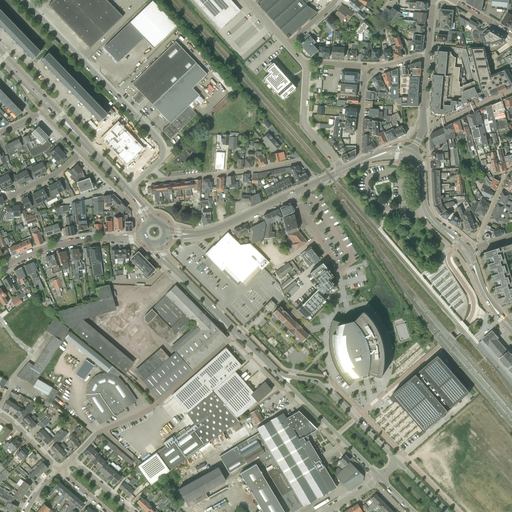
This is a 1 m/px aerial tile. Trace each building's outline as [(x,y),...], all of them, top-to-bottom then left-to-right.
[(123,17),(106,0),(53,0),(48,5),(90,48),(123,17)] [(192,0),(220,30),(224,26),(223,24),(238,10),(228,0),(192,0)] [(263,0),(258,5),(272,20),(277,15),(269,7),(272,4),(268,0),(263,0)] [(268,0),(272,4),(269,7),(277,15),(272,20),(285,36),(291,36),(318,12),(317,12),(309,7),(306,4),(309,0),(268,0)] [(354,0),(351,0),(348,4),(356,11),(361,6),(355,0),(354,0)] [(467,4),(481,12),(483,0),(466,0),(466,2),(467,4)] [(511,0),(492,0),(492,6),(492,7),(507,9),(511,9),(511,0)] [(152,1),(104,48),(118,62),(143,38),(153,48),(176,26),(167,16),(152,1)] [(416,9),(427,10),(427,3),(410,1),(410,4),(409,9),(416,9)] [(381,13),(378,17),(388,26),(391,22),(385,18),(393,8),(391,10),(386,7),(382,13),(381,13)] [(340,8),(335,14),(343,20),(345,17),(348,19),(353,15),(347,10),(345,13),(340,8)] [(372,13),(378,17),(381,13),(376,8),(372,13)] [(398,12),(393,8),(385,18),(391,22),(394,18),(398,12)] [(453,11),(440,10),(439,21),(442,22),(441,28),(451,29),(453,11)] [(359,11),(356,15),(360,19),(363,21),(367,16),(364,14),(363,15),(359,11)] [(419,12),(418,21),(418,22),(425,22),(426,22),(426,13),(419,12)] [(511,12),(511,15),(508,13),(502,23),(511,29),(511,12)] [(0,19),(0,25),(9,35),(17,27),(5,15),(0,19)] [(456,18),(457,21),(460,21),(461,25),(466,25),(464,16),(456,18)] [(418,22),(418,21),(398,20),(398,24),(404,24),(404,23),(418,24),(417,29),(409,28),(409,30),(406,30),(406,32),(424,34),(425,25),(425,22),(418,22)] [(472,32),(473,34),(479,27),(482,25),(477,21),(475,24),(469,20),(466,25),(473,29),(473,28),(476,30),(472,32)] [(357,34),(362,34),(368,26),(363,22),(356,32),(357,34)] [(332,23),(328,27),(332,31),(336,28),(332,23)] [(9,35),(21,47),(28,40),(17,27),(9,35)] [(481,32),(478,34),(482,46),(484,46),(480,36),(480,35),(488,29),(487,28),(482,31),(481,32)] [(490,29),(482,35),(485,46),(488,44),(489,46),(504,41),(504,40),(505,37),(493,31),(490,29)] [(315,42),(308,34),(299,43),(312,57),(318,51),(315,47),(318,45),(317,44),(323,39),(321,37),(315,42)] [(413,34),(413,41),(424,42),(424,35),(413,34)] [(392,50),(395,59),(401,57),(402,56),(400,51),(401,51),(401,50),(404,48),(399,35),(393,37),(396,45),(391,47),(392,50)] [(442,43),(449,43),(449,40),(448,40),(448,36),(438,35),(438,36),(437,36),(437,38),(437,39),(437,42),(442,42),(442,43)] [(464,36),(460,36),(459,44),(456,44),(456,48),(465,49),(465,47),(466,47),(464,36)] [(28,40),(21,47),(32,59),(40,52),(28,40)] [(413,41),(408,41),(408,44),(412,45),(413,44),(414,45),(414,52),(423,52),(423,43),(415,42),(413,42),(413,41)] [(146,98),(163,116),(192,88),(207,74),(175,42),(132,84),(139,91),(132,97),(132,98),(134,100),(134,101),(134,102),(135,103),(136,103),(138,104),(139,104),(146,98)] [(370,59),(370,53),(370,42),(366,42),(362,42),(362,48),(362,53),(362,58),(363,59),(365,59),(370,59)] [(383,51),(384,54),(385,54),(386,58),(388,58),(389,58),(391,58),(392,57),(390,49),(387,50),(385,43),(382,44),(382,45),(382,46),(383,51)] [(351,50),(348,50),(348,58),(349,58),(351,59),(352,58),(356,58),(356,52),(358,52),(358,44),(352,44),(352,48),(351,50)] [(484,47),(470,48),(472,54),(471,54),(471,58),(473,58),(476,72),(472,73),(474,81),(477,92),(478,96),(480,100),(488,96),(489,97),(492,97),(511,87),(511,76),(508,69),(491,76),(486,55),(484,47)] [(142,64),(153,54),(149,50),(138,61),(142,64)] [(434,75),(431,109),(435,114),(445,115),(457,111),(456,110),(463,107),(463,105),(470,102),(469,100),(478,96),(477,92),(474,81),(468,84),(465,78),(460,77),(461,68),(455,67),(456,58),(455,58),(451,54),(451,53),(438,51),(436,75),(434,75)] [(41,61),(52,73),(60,65),(48,53),(41,61)] [(268,73),(263,78),(282,100),(296,88),(273,63),(265,70),(268,73)] [(52,73),(64,85),(72,78),(60,65),(52,73)] [(403,67),(403,77),(411,76),(411,74),(409,74),(408,65),(403,67)] [(398,69),(390,72),(390,75),(391,86),(391,93),(392,99),(399,98),(398,69)] [(217,70),(213,74),(232,94),(236,90),(217,70)] [(342,72),(342,82),(357,83),(358,73),(342,72)] [(390,72),(383,74),(386,84),(387,84),(388,87),(391,86),(390,75),(390,72)] [(372,79),(378,91),(385,88),(379,76),(372,79)] [(64,85),(76,97),(84,90),(72,78),(64,85)] [(338,82),(337,89),(357,91),(357,84),(338,82)] [(192,88),(163,116),(170,123),(162,131),(171,139),(197,114),(189,106),(199,95),(192,88)] [(357,91),(337,89),(337,95),(356,97),(357,91)] [(76,97),(88,110),(96,102),(84,90),(76,97)] [(366,99),(373,100),(376,100),(377,93),(374,92),(367,91),(366,99)] [(228,94),(212,110),(216,114),(232,98),(228,94)] [(7,97),(2,102),(7,107),(12,102),(7,97)] [(402,99),(402,107),(410,106),(410,107),(418,107),(418,97),(409,97),(402,98),(402,99)] [(365,107),(372,108),(373,100),(366,99),(365,107)] [(385,109),(392,110),(392,107),(386,106),(386,101),(391,101),(391,99),(386,99),(383,99),(383,101),(383,108),(385,109)] [(497,131),(498,130),(505,129),(505,131),(509,130),(508,128),(504,109),(505,109),(502,100),(497,102),(492,105),(497,131)] [(11,112),(17,107),(12,102),(7,107),(11,112)] [(96,102),(88,110),(99,122),(107,114),(96,102)] [(492,105),(486,107),(486,108),(491,130),(490,130),(491,132),(497,131),(492,105)] [(16,117),(22,112),(17,107),(11,112),(16,117)] [(345,116),(356,117),(357,117),(358,108),(346,107),(345,114),(339,114),(339,117),(345,117),(345,116)] [(480,110),(485,131),(488,131),(490,130),(491,130),(486,108),(486,107),(480,110)] [(388,110),(370,109),(369,117),(376,117),(376,118),(387,119),(388,110)] [(475,112),(481,139),(481,138),(483,145),(486,145),(486,146),(488,145),(480,110),(475,112)] [(474,140),(481,139),(475,112),(467,116),(470,127),(472,130),(474,139),(474,140)] [(392,115),(392,125),(398,138),(406,134),(402,125),(399,127),(397,120),(401,119),(398,113),(392,115)] [(466,136),(467,145),(468,147),(470,152),(472,151),(471,147),(474,146),(471,139),(472,138),(471,135),(465,117),(461,119),(466,136)] [(334,128),(333,138),(341,139),(342,128),(342,126),(342,123),(341,123),(342,122),(339,122),(339,120),(336,119),(335,119),(334,128)] [(466,141),(467,145),(466,136),(461,119),(453,123),(456,134),(457,140),(460,139),(463,138),(464,138),(464,141),(466,141)] [(269,129),(272,126),(266,120),(263,123),(269,129)] [(382,122),(372,121),(373,125),(373,130),(373,141),(375,140),(374,138),(373,136),(376,135),(381,146),(389,142),(382,126),(382,122)] [(386,122),(382,122),(382,126),(389,142),(398,138),(392,125),(391,123),(387,125),(386,122)] [(452,124),(444,128),(445,134),(445,140),(447,143),(447,142),(446,140),(448,139),(450,148),(451,147),(454,147),(455,147),(454,138),(456,138),(455,130),(452,124)] [(342,126),(342,128),(346,128),(345,133),(349,134),(349,132),(354,133),(354,132),(355,132),(355,130),(355,129),(355,126),(350,126),(349,127),(346,126),(342,126)] [(47,140),(49,138),(38,127),(32,133),(22,138),(32,158),(47,150),(52,145),(47,140)] [(111,142),(135,167),(150,152),(125,128),(111,142)] [(431,154),(431,161),(450,160),(450,159),(448,159),(447,143),(445,140),(445,134),(444,128),(431,134),(429,136),(430,150),(441,148),(440,145),(444,143),(443,144),(443,145),(443,146),(443,149),(442,149),(443,152),(439,153),(432,153),(431,154)] [(373,130),(363,129),(363,130),(362,152),(364,153),(376,148),(373,141),(373,130)] [(262,138),(268,145),(274,140),(268,133),(262,138)] [(221,136),(220,141),(222,141),(222,145),(228,145),(229,136),(223,135),(223,136),(221,136)] [(241,148),(238,147),(236,147),(237,135),(230,135),(229,148),(236,149),(238,151),(237,170),(243,169),(244,151),(241,151),(241,148)] [(12,142),(18,156),(21,155),(19,152),(23,150),(21,146),(18,139),(12,142)] [(274,140),(268,145),(273,152),(280,147),(274,140)] [(18,158),(19,158),(18,156),(12,142),(6,145),(11,156),(15,154),(16,157),(17,157),(18,158)] [(343,147),(345,147),(343,143),(336,147),(338,150),(341,149),(344,155),(341,156),(341,157),(340,158),(341,160),(343,160),(344,163),(346,163),(351,161),(347,153),(346,154),(343,147)] [(345,147),(343,147),(346,154),(347,153),(351,161),(355,158),(356,157),(356,150),(356,146),(347,146),(346,146),(345,147)] [(51,156),(54,158),(61,151),(57,147),(53,151),(51,149),(45,154),(49,158),(51,156)] [(186,148),(174,163),(176,164),(178,162),(183,166),(193,153),(186,148)] [(507,171),(502,149),(498,150),(501,162),(498,163),(501,173),(507,171)] [(61,151),(54,158),(56,161),(54,163),(58,167),(63,162),(61,160),(66,156),(61,151)] [(255,153),(256,154),(255,154),(258,166),(266,165),(264,154),(262,155),(261,152),(258,153),(258,151),(256,152),(255,153)] [(217,152),(215,169),(224,170),(225,153),(217,152)] [(245,159),(245,168),(252,167),(253,160),(251,160),(251,157),(253,157),(253,152),(247,152),(247,160),(245,159)] [(280,152),(273,154),(275,163),(282,161),(280,153),(280,152)] [(491,161),(494,172),(499,171),(496,159),(495,152),(491,153),(492,160),(491,161)] [(42,163),(37,165),(41,174),(47,171),(44,166),(47,165),(43,157),(40,158),(42,163)] [(450,160),(431,161),(431,168),(440,168),(440,163),(446,162),(450,162),(450,160)] [(30,166),(28,167),(30,173),(33,171),(34,173),(35,176),(41,174),(37,165),(36,163),(30,166)] [(72,169),(71,169),(69,171),(70,172),(69,172),(72,175),(70,177),(75,182),(85,179),(82,173),(81,173),(80,172),(82,170),(77,165),(72,169)] [(299,173),(298,171),(301,170),(300,167),(299,168),(298,166),(289,168),(294,177),(297,185),(303,182),(300,175),(299,173)] [(26,171),(21,173),(25,182),(30,179),(28,174),(30,173),(28,167),(25,168),(26,171)] [(4,173),(1,174),(2,177),(7,186),(13,184),(11,180),(10,178),(12,177),(11,175),(9,170),(4,173)] [(300,173),(299,173),(300,175),(303,182),(308,180),(304,171),(300,172),(300,173)] [(11,175),(12,177),(14,181),(17,179),(19,184),(25,182),(21,173),(15,176),(14,174),(11,175)] [(245,185),(251,186),(251,181),(249,181),(249,174),(242,175),(242,183),(245,183),(245,185)] [(226,181),(226,185),(228,185),(229,190),(239,189),(239,184),(238,184),(238,182),(235,182),(235,184),(234,184),(233,176),(227,177),(227,181),(226,181)] [(493,179),(492,182),(489,181),(486,176),(484,178),(490,186),(491,187),(495,191),(499,182),(493,179)] [(89,178),(84,180),(77,183),(80,193),(93,188),(89,178)] [(289,178),(284,180),(288,188),(293,186),(289,178)] [(284,180),(279,183),(283,190),(288,188),(284,180)] [(60,181),(54,184),(59,193),(64,191),(65,192),(68,191),(65,185),(62,186),(60,183),(60,181)] [(279,183),(274,185),(278,193),(283,190),(279,183)] [(51,192),(48,193),(53,203),(52,200),(57,198),(55,195),(59,193),(54,184),(48,187),(51,192)] [(68,184),(65,185),(68,191),(71,197),(74,196),(71,189),(70,189),(68,184)] [(273,195),(268,184),(268,185),(269,187),(264,189),(268,197),(273,195)] [(270,184),(268,184),(273,195),(278,193),(274,185),(272,186),(270,184)] [(155,202),(157,202),(155,185),(150,186),(150,188),(147,188),(148,194),(151,193),(154,193),(155,202)] [(481,191),(483,192),(482,195),(491,199),(493,196),(494,193),(490,191),(491,189),(483,185),(481,191)] [(43,189),(38,192),(42,201),(46,200),(47,202),(48,205),(53,203),(48,193),(46,194),(43,189)] [(502,191),(499,197),(508,200),(508,198),(511,199),(511,196),(505,191),(504,192),(502,191)] [(35,200),(32,201),(36,208),(40,205),(39,203),(42,201),(38,192),(32,195),(35,200)] [(260,192),(255,195),(256,199),(256,200),(254,201),(255,204),(262,201),(262,200),(260,192)] [(111,202),(110,195),(108,196),(108,195),(103,196),(104,203),(106,203),(107,207),(111,207),(110,202),(111,202)] [(111,202),(116,208),(121,202),(113,195),(110,195),(111,202)] [(92,198),(93,214),(103,214),(102,196),(92,198)] [(233,196),(228,196),(228,203),(231,203),(230,211),(238,211),(239,200),(233,200),(233,196)] [(36,208),(32,201),(30,202),(27,197),(21,200),(26,209),(29,208),(31,210),(36,208)] [(499,197),(497,202),(505,206),(507,203),(509,204),(511,205),(510,207),(511,207),(511,202),(508,200),(499,197)] [(434,205),(435,206),(442,204),(445,203),(445,201),(447,201),(447,200),(451,200),(451,198),(449,198),(433,200),(434,205)] [(490,204),(485,202),(486,200),(481,198),(481,200),(480,200),(479,202),(476,201),(474,205),(487,210),(490,204)] [(72,208),(73,215),(73,216),(76,215),(80,215),(86,214),(84,201),(72,203),(72,208)] [(440,215),(443,213),(443,212),(445,210),(456,204),(454,201),(445,203),(442,204),(435,206),(440,215)] [(121,202),(116,208),(117,208),(114,212),(116,215),(120,211),(121,213),(127,207),(121,202)] [(497,202),(494,208),(503,212),(503,211),(504,208),(507,209),(507,210),(508,211),(508,212),(510,213),(511,208),(511,207),(510,207),(510,208),(505,206),(497,202)] [(291,204),(290,204),(280,208),(283,216),(293,212),(294,210),(291,204)] [(443,213),(440,215),(446,220),(449,221),(452,216),(450,214),(457,207),(456,204),(445,210),(443,212),(443,213)] [(474,205),(471,207),(477,217),(479,216),(480,215),(484,217),(487,210),(474,205)] [(14,216),(13,206),(7,206),(7,215),(5,215),(5,220),(14,220),(14,216)] [(460,219),(460,220),(463,219),(468,232),(472,230),(465,212),(464,213),(462,206),(457,208),(460,219)] [(494,208),(492,214),(500,217),(502,214),(504,215),(504,216),(506,216),(505,218),(507,219),(508,217),(510,213),(508,212),(507,213),(503,211),(503,212),(494,208)] [(278,209),(273,212),(277,220),(278,220),(279,223),(281,221),(280,219),(282,218),(278,209)] [(203,215),(201,215),(202,224),(203,225),(211,224),(210,212),(210,210),(203,211),(203,213),(203,215)] [(470,211),(465,212),(472,230),(476,229),(470,211)] [(273,212),(268,214),(272,223),(273,222),(277,220),(273,212)] [(123,213),(122,214),(118,216),(113,216),(114,231),(122,231),(121,222),(123,222),(123,213)] [(25,218),(27,224),(37,221),(35,214),(25,218)] [(272,223),(268,214),(263,216),(267,225),(264,238),(275,237),(275,232),(272,232),(272,227),(272,223)] [(500,217),(492,214),(489,219),(498,223),(499,220),(502,221),(506,223),(507,219),(505,218),(505,219),(500,217)] [(73,216),(73,215),(70,216),(70,217),(66,217),(67,227),(65,227),(66,236),(76,234),(74,226),(72,226),(71,221),(74,220),(73,216)] [(80,215),(76,215),(77,225),(78,225),(79,230),(80,231),(82,231),(83,230),(83,229),(87,229),(86,221),(81,221),(80,215)] [(283,218),(286,234),(287,235),(290,234),(289,233),(298,230),(294,215),(283,218)] [(460,220),(460,219),(453,215),(449,222),(456,226),(458,225),(461,221),(460,220)] [(92,232),(102,232),(101,219),(98,219),(98,222),(94,222),(94,228),(92,228),(92,232)] [(104,225),(104,232),(112,232),(111,219),(106,219),(106,225),(104,225)] [(251,242),(247,244),(248,245),(263,239),(266,225),(264,221),(251,227),(253,231),(251,242)] [(52,222),(50,223),(53,234),(60,232),(58,224),(53,225),(52,222)] [(53,234),(50,223),(48,223),(49,227),(44,228),(47,236),(53,234)] [(246,224),(240,227),(244,235),(249,233),(248,231),(249,230),(246,224)] [(495,236),(494,232),(490,230),(491,227),(487,225),(483,234),(484,235),(484,237),(486,239),(488,240),(490,238),(495,236)] [(244,235),(240,227),(234,230),(236,236),(237,235),(239,238),(244,235)] [(32,233),(36,245),(43,243),(39,230),(32,233)] [(287,235),(286,234),(282,237),(285,241),(289,247),(289,248),(292,253),(296,250),(307,242),(298,231),(290,234),(287,235)] [(263,268),(267,264),(248,246),(238,247),(226,235),(210,250),(207,253),(217,261),(213,265),(219,271),(224,268),(239,284),(257,267),(261,270),(263,268)] [(28,238),(21,240),(22,243),(25,250),(31,247),(31,246),(29,240),(28,240),(28,238)] [(22,243),(16,245),(19,252),(25,250),(22,243)] [(511,243),(510,244),(509,248),(509,249),(510,248),(511,251),(511,253),(511,263),(511,264),(509,264),(508,265),(504,253),(503,250),(505,250),(504,246),(497,248),(484,252),(500,303),(501,305),(501,304),(511,301),(511,243)] [(16,245),(10,248),(13,255),(19,252),(16,245)] [(91,264),(93,276),(102,274),(99,247),(89,248),(91,264)] [(305,252),(300,256),(309,267),(314,263),(319,259),(320,258),(311,247),(310,247),(304,251),(305,252)] [(87,265),(91,264),(89,248),(83,249),(84,258),(86,257),(87,265)] [(80,249),(75,250),(78,271),(82,270),(85,270),(84,264),(84,262),(82,263),(80,263),(80,260),(81,260),(80,249)] [(75,250),(70,250),(71,261),(73,261),(74,269),(72,270),(73,276),(79,275),(78,271),(75,250)] [(62,252),(57,253),(60,264),(62,263),(64,276),(67,275),(67,273),(66,269),(62,252)] [(129,265),(132,268),(137,264),(137,263),(143,257),(138,252),(131,259),(133,261),(129,265)] [(54,254),(45,257),(48,264),(49,264),(53,273),(60,271),(54,254)] [(137,264),(132,268),(136,271),(139,268),(147,276),(154,269),(143,257),(137,263),(137,264)] [(33,262),(28,264),(35,278),(36,281),(40,280),(37,274),(39,273),(37,270),(33,262)] [(288,272),(292,269),(288,263),(282,267),(285,271),(287,270),(288,272)] [(301,305),(297,310),(298,311),(300,313),(302,315),(305,318),(306,319),(326,299),(322,295),(325,292),(326,293),(329,291),(329,290),(331,288),(332,289),(335,286),(329,279),(331,278),(328,274),(330,272),(324,265),(322,263),(309,273),(310,274),(317,282),(318,283),(314,286),(317,289),(318,290),(303,306),(301,305)] [(28,264),(24,266),(27,275),(29,274),(32,280),(35,278),(28,264)] [(22,267),(18,269),(24,283),(27,282),(25,276),(27,276),(22,267)] [(280,278),(288,272),(287,270),(285,271),(282,267),(276,272),(280,278)] [(24,283),(18,269),(13,271),(17,281),(18,283),(20,285),(24,283)] [(8,290),(11,288),(13,292),(19,289),(16,283),(13,285),(9,277),(3,281),(8,290)] [(59,278),(52,280),(55,288),(55,290),(56,293),(57,293),(57,295),(60,294),(61,293),(59,289),(62,288),(59,278)] [(20,288),(23,292),(24,292),(25,294),(27,292),(28,292),(30,291),(28,288),(27,288),(26,287),(25,288),(22,285),(20,287),(20,288)] [(77,317),(115,306),(109,285),(96,288),(99,300),(59,312),(62,322),(62,321),(125,374),(132,366),(79,321),(77,317)] [(144,320),(148,324),(161,337),(162,336),(168,342),(180,330),(182,332),(193,322),(196,325),(171,347),(176,352),(169,358),(163,350),(137,373),(159,398),(227,339),(227,338),(175,286),(145,316),(144,317),(144,320)] [(26,296),(23,292),(11,301),(15,307),(22,302),(21,300),(26,296)] [(271,300),(264,307),(269,313),(276,305),(271,300)] [(280,307),(273,313),(279,319),(282,322),(288,316),(289,315),(280,307)] [(383,375),(384,373),(385,370),(385,368),(385,364),(386,362),(386,360),(386,357),(386,355),(386,352),(385,348),(384,344),(383,341),(382,337),(381,333),(378,328),(377,325),(375,322),(371,317),(367,312),(366,312),(366,311),(365,311),(364,311),(362,314),(355,321),(353,321),(353,320),(353,319),(352,317),(349,318),(347,318),(347,320),(348,322),(348,323),(346,323),(334,320),(333,320),(332,320),(331,321),(330,325),(330,329),(329,333),(329,338),(329,341),(330,346),(330,347),(331,351),(331,354),(331,355),(332,357),(333,361),(335,365),(337,368),(339,372),(341,375),(344,379),(348,383),(349,384),(350,385),(351,385),(351,384),(360,375),(362,375),(362,377),(363,379),(366,378),(368,378),(368,376),(367,374),(367,373),(369,373),(381,377),(382,376),(383,376),(383,375)] [(295,334),(302,342),(308,336),(308,335),(301,328),(296,322),(295,323),(288,316),(282,322),(289,329),(286,332),(292,337),(295,334)] [(146,340),(147,337),(136,329),(130,337),(150,352),(154,346),(146,340)] [(507,368),(511,373),(511,355),(511,354),(510,354),(508,351),(507,352),(496,339),(497,338),(493,333),(492,331),(482,339),(488,346),(488,345),(499,358),(499,359),(507,368)] [(95,376),(91,380),(88,384),(86,389),(86,395),(87,400),(89,404),(86,406),(95,420),(96,420),(100,425),(102,423),(103,423),(115,414),(116,416),(125,409),(124,408),(136,400),(122,381),(119,378),(118,377),(121,373),(112,366),(70,332),(65,338),(103,369),(101,371),(104,373),(99,374),(95,376)] [(488,346),(482,339),(477,345),(511,385),(511,373),(507,368),(499,359),(499,358),(488,345),(488,346)] [(172,395),(186,412),(240,364),(226,347),(172,395)] [(444,414),(445,413),(448,411),(452,408),(469,392),(470,392),(469,392),(467,389),(455,375),(453,372),(451,371),(438,355),(420,371),(416,374),(393,394),(394,395),(394,396),(396,397),(397,399),(405,409),(406,409),(406,410),(422,428),(423,430),(424,431),(425,431),(434,423),(438,419),(444,414)] [(75,374),(84,380),(94,366),(86,360),(75,374)] [(240,364),(186,412),(187,413),(195,425),(186,431),(184,429),(175,435),(177,437),(156,453),(169,471),(187,458),(239,421),(236,418),(259,399),(260,399),(271,389),(265,382),(253,392),(240,377),(235,372),(234,373),(234,372),(241,365),(240,364)] [(247,371),(241,375),(245,381),(250,377),(247,371)] [(8,381),(2,378),(0,381),(0,384),(4,387),(8,381)] [(19,395),(11,391),(9,395),(12,397),(16,400),(19,395)] [(25,409),(27,412),(35,402),(28,399),(27,401),(30,403),(25,409)] [(4,406),(9,410),(14,403),(9,400),(4,406)] [(44,402),(42,406),(48,409),(50,404),(45,401),(44,402)] [(35,402),(27,412),(29,414),(31,412),(31,413),(35,408),(32,406),(35,402)] [(9,410),(15,413),(21,405),(18,403),(17,405),(14,403),(9,410)] [(21,405),(15,413),(20,417),(24,410),(21,408),(23,406),(21,405)] [(257,410),(249,414),(250,416),(251,415),(257,424),(263,420),(257,410)] [(258,456),(262,464),(274,457),(275,460),(270,463),(273,468),(267,471),(291,511),(293,511),(335,488),(307,441),(307,434),(317,429),(299,411),(286,418),(283,413),(257,428),(259,433),(219,457),(229,473),(258,456)] [(23,420),(27,425),(34,418),(35,416),(34,415),(31,417),(28,415),(23,420)] [(34,418),(27,425),(31,430),(37,424),(34,421),(37,418),(35,416),(34,418)] [(171,423),(162,427),(165,434),(174,429),(171,423)] [(0,441),(2,443),(11,431),(5,426),(1,432),(0,430),(0,441)] [(37,434),(42,439),(49,432),(46,429),(43,431),(42,429),(37,434)] [(55,435),(58,438),(65,431),(64,432),(62,430),(59,431),(55,435)] [(65,431),(58,438),(60,441),(68,434),(65,431)] [(49,432),(42,439),(47,444),(52,440),(51,439),(54,437),(49,432)] [(70,440),(75,444),(78,448),(81,445),(78,442),(73,437),(70,440)] [(21,444),(15,438),(9,444),(7,442),(2,446),(6,450),(8,448),(12,452),(21,444)] [(51,449),(56,454),(65,445),(63,443),(59,447),(56,444),(51,449)] [(84,454),(88,457),(95,450),(92,448),(95,445),(93,443),(84,454)] [(65,445),(56,454),(61,459),(66,454),(68,451),(65,449),(67,447),(65,445)] [(15,454),(21,460),(28,453),(23,448),(19,452),(18,451),(15,454)] [(88,457),(92,461),(98,453),(95,450),(88,457)] [(91,462),(95,465),(104,456),(103,456),(102,458),(100,456),(102,454),(100,452),(98,453),(92,461),(91,462)] [(340,460),(339,462),(341,464),(339,466),(342,469),(350,461),(345,455),(340,460)] [(95,465),(99,469),(106,461),(104,460),(106,458),(104,456),(95,465)] [(40,460),(36,465),(43,472),(48,468),(40,460)] [(98,470),(103,474),(111,464),(109,466),(107,464),(109,462),(107,460),(106,461),(99,469),(98,470)] [(350,463),(337,476),(349,491),(363,482),(363,476),(350,463)] [(103,474),(107,477),(115,468),(111,464),(103,474)] [(251,492),(258,504),(256,506),(259,510),(256,511),(284,511),(255,464),(240,473),(250,490),(246,492),(248,494),(251,492)] [(33,471),(38,477),(43,472),(36,465),(31,469),(33,471)] [(16,470),(25,476),(27,473),(23,469),(22,470),(19,467),(16,470)] [(186,502),(188,507),(190,505),(191,506),(207,497),(205,492),(226,481),(218,467),(178,489),(186,502)] [(107,477),(111,481),(117,473),(119,471),(115,468),(107,477)] [(38,477),(33,471),(28,475),(34,481),(38,477)] [(117,473),(111,481),(115,484),(119,480),(121,482),(125,477),(122,476),(121,477),(117,473)] [(119,488),(124,492),(135,479),(133,477),(127,485),(124,482),(119,488)] [(135,479),(124,492),(129,496),(134,491),(131,488),(132,488),(131,487),(137,481),(135,479)] [(24,481),(20,486),(27,491),(30,486),(24,481)] [(59,482),(54,488),(55,489),(56,490),(56,489),(59,491),(64,486),(59,482)] [(14,490),(23,496),(27,491),(20,486),(16,491),(14,490)] [(62,495),(56,502),(58,503),(69,490),(67,489),(64,486),(59,491),(62,494),(62,495)] [(0,494),(7,498),(9,495),(8,494),(9,492),(5,490),(0,487),(0,494)] [(23,496),(14,490),(12,492),(15,494),(13,497),(19,502),(23,496)] [(66,497),(69,500),(74,495),(69,490),(58,503),(60,505),(66,498),(66,497)] [(142,498),(137,503),(142,507),(147,501),(149,499),(153,495),(151,493),(147,498),(145,500),(144,500),(142,498)] [(0,494),(0,498),(5,501),(5,502),(6,503),(4,507),(7,508),(14,511),(17,507),(16,506),(18,504),(7,498),(0,494)] [(159,498),(166,505),(171,500),(164,494),(159,498)] [(373,503),(368,508),(369,509),(370,510),(373,507),(372,507),(380,499),(375,494),(370,499),(373,501),(372,502),(373,503)] [(66,510),(68,511),(79,499),(74,495),(69,500),(72,502),(71,503),(72,504),(70,506),(70,505),(66,510)] [(79,499),(68,511),(67,511),(70,511),(73,509),(74,509),(76,506),(79,508),(84,503),(79,499)] [(380,499),(372,507),(373,507),(374,509),(374,508),(376,507),(377,506),(379,508),(384,503),(380,499)] [(147,501),(142,507),(147,511),(151,506),(148,504),(149,503),(148,502),(147,501)] [(151,506),(147,511),(154,511),(163,503),(161,502),(155,508),(154,509),(151,506)] [(154,511),(158,511),(161,510),(165,505),(163,503),(154,511)] [(381,511),(384,511),(389,508),(384,503),(379,508),(382,510),(381,511)]
